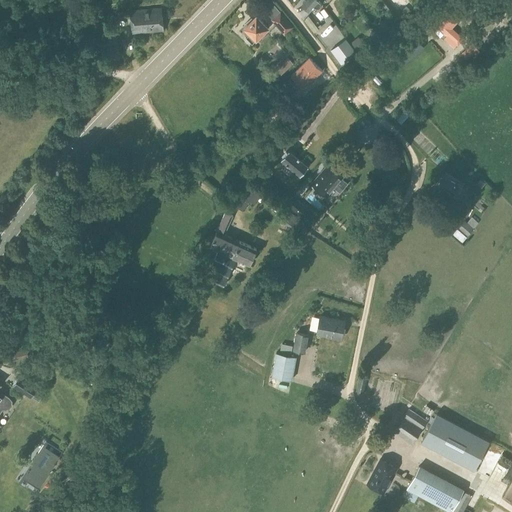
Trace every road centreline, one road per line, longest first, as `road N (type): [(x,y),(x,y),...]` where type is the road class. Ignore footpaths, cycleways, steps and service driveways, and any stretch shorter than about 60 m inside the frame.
road 1 (unclassified): [(281,0),(411,157),(407,199),(381,243),(357,347)]
road 2 (tertiary): [(223,0),(137,86),(0,250)]
road 3 (track): [(370,439),(430,459),(511,507)]
road 4 (track): [(0,85),(112,72),(137,86)]
